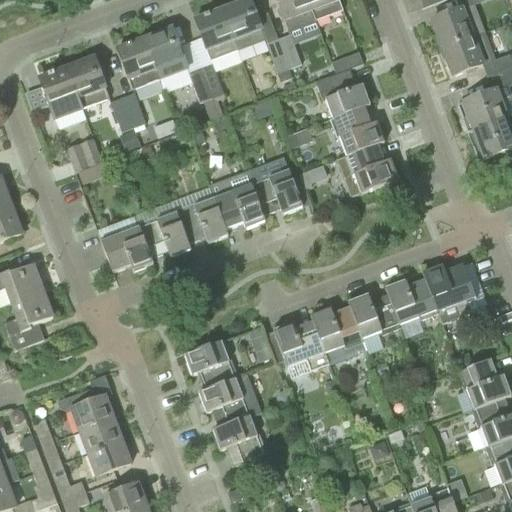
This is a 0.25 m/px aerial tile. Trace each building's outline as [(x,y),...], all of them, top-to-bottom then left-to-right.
[(274,0),(287,34),(314,24),(305,0),(274,0)] [(305,0),(314,24),(342,14),(336,0),(305,0)] [(473,9),(496,0),(455,0),(460,13),(431,24),(442,52),(483,36),(473,9)] [(236,53),(264,43),(248,2),(221,12),(236,53)] [(209,63),(236,53),(221,12),(194,23),(209,63)] [(186,71),(178,51),(170,31),(144,41),(159,82),(186,71)] [(494,64),(483,36),(442,52),(452,80),(494,64)] [(288,71),(300,66),(289,38),(277,42),(288,71)] [(132,92),(159,82),(144,41),(116,52),(132,92)] [(292,81),(288,71),(277,42),(265,47),(280,86),(292,81)] [(349,73),(362,68),(358,56),(329,67),(333,78),(334,79),(349,73)] [(81,112),(108,102),(93,61),(66,71),(81,112)] [(224,102),(214,75),(211,67),(199,72),(218,122),(223,121),(217,105),(224,102)] [(54,122),(81,112),(66,71),(38,81),(54,122)] [(209,126),(218,122),(199,72),(187,76),(198,106),(199,107),(202,106),(209,126)] [(362,89),(356,91),(349,73),(334,79),(333,78),(317,84),(331,122),(369,108),(362,89)] [(500,107),(511,103),(506,90),(456,108),(467,137),(506,122),(500,107)] [(132,131),(143,127),(132,97),(121,101),(132,131)] [(120,136),(132,131),(121,101),(109,106),(120,136)] [(268,103),(252,109),(257,122),(273,117),(268,103)] [(363,111),(369,109),(369,108),(331,122),(345,159),(383,145),(376,126),(370,129),(363,111)] [(511,136),(511,137),(506,122),(467,137),(477,164),(511,151),(511,136)] [(74,177),(101,166),(92,143),(65,153),(74,177)] [(345,159),(335,163),(349,202),(360,198),(398,184),(390,164),(384,166),(377,149),(383,146),(383,145),(345,159)] [(245,174),(207,189),(211,199),(226,240),(227,240),(225,234),(242,227),(244,233),(265,225),(262,219),(249,185),(245,174)] [(298,180),(291,182),(288,174),(269,181),(268,178),(249,185),(262,219),(280,213),(282,219),(302,211),(309,208),(298,180)] [(0,213),(10,210),(0,183),(0,213)] [(207,247),(226,240),(211,199),(209,200),(211,203),(193,209),(192,207),(174,214),(189,254),(190,254),(187,248),(205,241),(207,247)] [(0,246),(21,238),(10,210),(0,213),(0,246)] [(170,261),(189,254),(174,214),(172,214),(173,216),(156,223),(155,221),(136,228),(151,268),(152,268),(150,262),(167,255),(170,261)] [(132,276),(151,268),(136,228),(135,228),(136,230),(118,237),(118,235),(99,243),(112,276),(130,269),(132,276)] [(0,310),(10,307),(42,295),(32,269),(9,277),(9,275),(0,278),(0,310)] [(467,307),(475,304),(463,270),(444,276),(442,270),(423,277),(442,328),(471,317),(467,307)] [(441,328),(442,328),(423,277),(422,278),(424,284),(407,290),(404,284),(384,292),(398,328),(417,321),(419,325),(437,318),(441,328)] [(367,298),(347,306),(361,342),(376,337),(379,336),(380,339),(400,332),(398,328),(384,292),(387,298),(369,305),(367,298)] [(29,330),(52,321),(42,295),(10,307),(15,322),(3,327),(13,355),(35,346),(29,330)] [(365,355),(361,342),(347,306),(349,312),(332,319),(330,312),(310,320),(328,368),(329,369),(365,355)] [(309,375),(328,368),(310,320),(309,320),(312,326),(295,333),(292,327),(272,335),(285,370),(305,363),(309,375)] [(228,366),(228,364),(221,345),(183,359),(191,379),(197,377),(203,394),(237,381),(231,365),(228,366)] [(0,385),(9,382),(2,363),(0,359),(0,385)] [(503,379),(496,382),(490,363),(456,376),(471,413),(510,398),(503,379)] [(235,383),(237,382),(237,381),(203,394),(197,397),(205,417),(211,414),(217,431),(252,418),(246,402),(243,404),(235,383)] [(105,400),(96,403),(92,392),(56,406),(58,412),(66,415),(70,414),(79,437),(114,424),(105,400)] [(504,402),(510,400),(510,398),(471,413),(485,450),(511,439),(511,418),(511,419),(504,402)] [(249,421),(252,420),(252,418),(217,431),(218,432),(211,434),(219,454),(225,452),(232,470),(263,458),(249,421)] [(41,451),(52,447),(43,423),(32,427),(41,451)] [(420,423),(414,425),(418,434),(423,432),(420,423)] [(87,459),(122,446),(114,424),(79,437),(87,459)] [(400,432),(386,437),(389,447),(403,442),(400,432)] [(30,439),(19,444),(24,457),(36,453),(30,439)] [(511,439),(485,450),(500,488),(511,482),(511,439)] [(95,481),(130,468),(122,446),(87,459),(95,481)] [(49,473),(60,469),(52,447),(41,451),(49,473)] [(36,453),(24,457),(32,479),(44,475),(36,453)] [(80,485),(68,490),(60,469),(49,473),(62,506),(84,497),(80,485)] [(36,501),(28,504),(31,511),(44,511),(56,508),(44,475),(32,479),(36,488),(31,490),(36,501)] [(511,511),(511,482),(500,488),(508,507),(509,511),(511,511)] [(276,483),(273,486),(273,491),(276,493),(280,493),(283,490),(283,486),(280,483),(276,483)] [(0,511),(11,511),(15,510),(7,488),(0,491),(0,511)] [(106,511),(144,511),(147,511),(138,488),(102,501),(106,511)] [(478,511),(501,511),(493,489),(473,497),(478,511)] [(231,508),(247,502),(243,490),(226,497),(231,508)] [(425,490),(405,497),(409,506),(411,511),(454,511),(446,491),(428,498),(425,490)] [(76,511),(88,507),(84,497),(62,506),(63,511),(76,511)]
